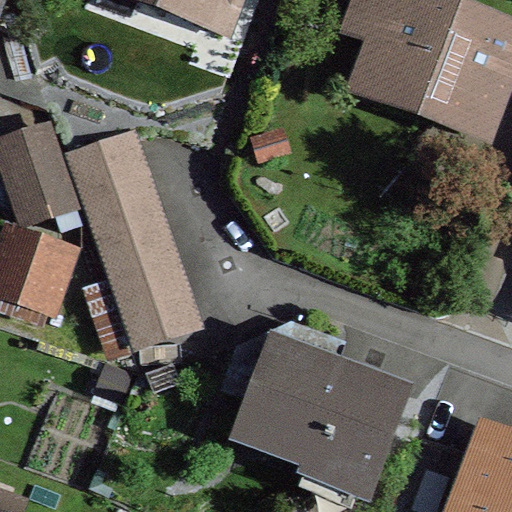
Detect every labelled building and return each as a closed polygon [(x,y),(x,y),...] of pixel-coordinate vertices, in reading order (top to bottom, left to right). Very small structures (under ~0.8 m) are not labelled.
[(0,0),(0,95),(47,112),(22,40),(0,32),(0,0)] [(174,0),(219,16),(225,0),(174,0)] [(388,48),(374,85),(477,123),(508,39),(404,0),(362,0),(350,34),(388,48)] [(0,148),(0,152),(25,227),(75,210),(48,132),(0,148)] [(69,163),(92,230),(149,210),(125,143),(69,163)] [(92,230),(133,347),(189,328),(149,210),(92,230)] [(16,234),(0,281),(0,295),(44,310),(64,250),(16,234)] [(350,511),(394,397),(279,355),(249,435),(321,462),(310,497),(350,511)] [(511,511),(511,451),(488,442),(461,511),(511,511)]
